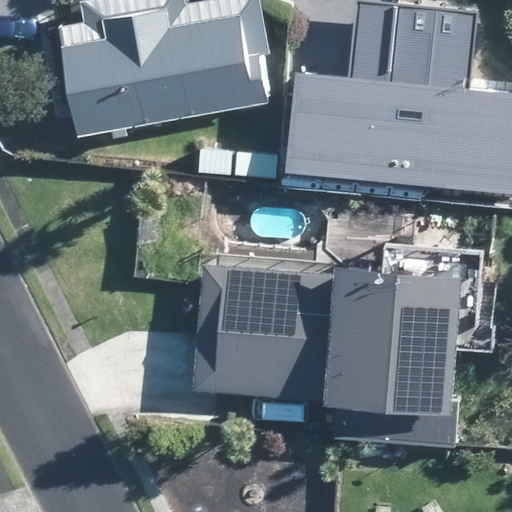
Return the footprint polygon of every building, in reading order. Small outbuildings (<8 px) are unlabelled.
[(253,18),(249,0),(70,0),(74,18),(47,24),(66,130),(167,112),(257,95),(249,51),(258,50),(256,35),(253,18)] [(484,0),(399,0),(394,65),(391,101),(476,107),(484,0)] [(323,183),(325,153),(326,138),(278,136),(275,180),(323,183)] [(207,193),(150,192),(150,248),(206,249),(207,193)] [(368,262),(326,258),(317,258),(317,270),(194,260),(192,279),(186,366),(185,384),(329,396),(326,431),(441,441),(445,395),(434,393),(443,268),(368,262)] [(271,466),(299,478),(305,463),(278,451),(271,466)] [(305,481),(321,490),(330,473),(313,464),(305,481)]
